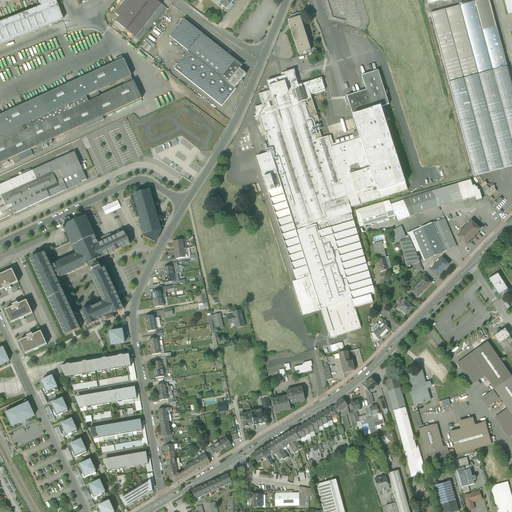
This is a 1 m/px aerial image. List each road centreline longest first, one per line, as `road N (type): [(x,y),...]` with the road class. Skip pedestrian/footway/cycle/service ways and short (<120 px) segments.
road 1 (residential): [(164,496),(132,314),(184,205)]
road 2 (tertiary): [(334,398),(511,223)]
road 3 (residential): [(0,325),(85,511)]
road 4 (residential): [(184,205),(136,180),(0,243)]
road 5 (residential): [(184,205),(261,60)]
